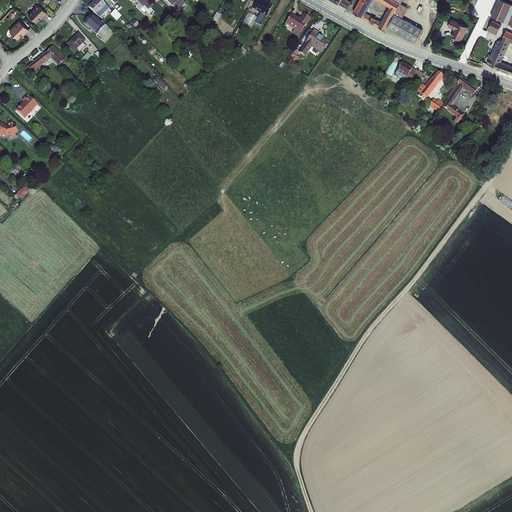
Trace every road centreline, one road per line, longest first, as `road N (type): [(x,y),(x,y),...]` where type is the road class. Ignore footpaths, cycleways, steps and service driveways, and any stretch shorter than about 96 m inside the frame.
road 1 (track): [(511,142),(364,337),(304,432),(296,461),(311,511)]
road 2 (secondary): [(311,0),(394,44),(511,85)]
